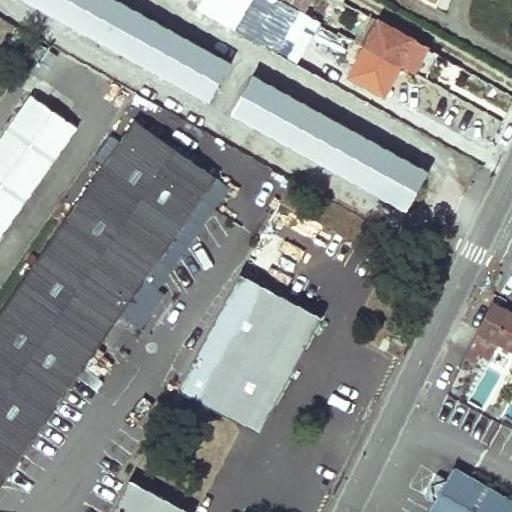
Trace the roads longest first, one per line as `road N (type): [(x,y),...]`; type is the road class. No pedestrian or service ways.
road 1 (unclassified): [(511,173),(348,511)]
road 2 (unknown): [(0,501),(54,498),(79,487),(225,259)]
